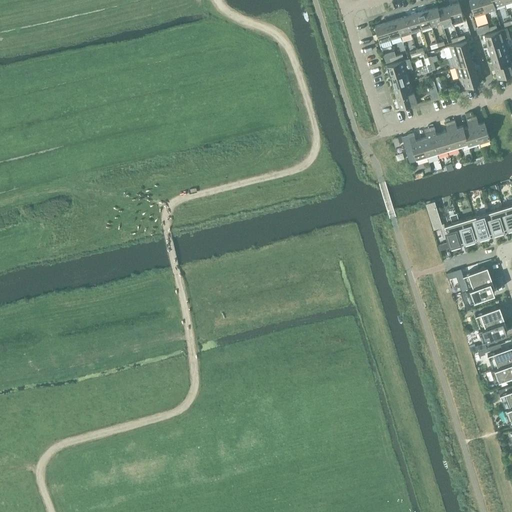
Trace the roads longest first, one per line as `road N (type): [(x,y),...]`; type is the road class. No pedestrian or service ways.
road 1 (track): [(52,511),(42,480),(54,450),(171,415),(195,391),(167,212),(295,171),(316,143),(283,39),(233,17),(218,0)]
road 2 (residential): [(511,95),(388,131),(348,20),(354,7)]
